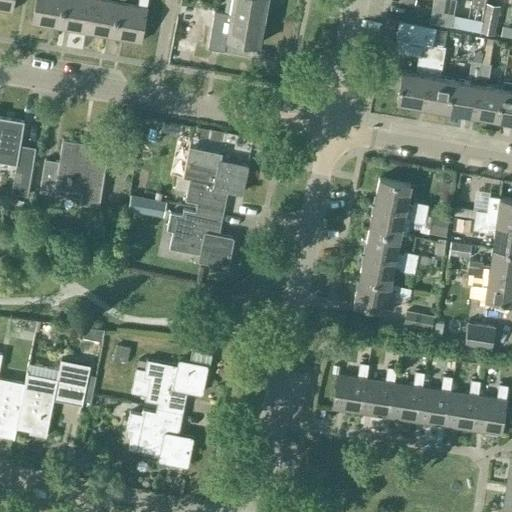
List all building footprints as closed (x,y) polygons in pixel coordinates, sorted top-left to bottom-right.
[(0,0),(0,9),(11,11),(12,0),(0,0)] [(35,0),(31,22),(58,27),(63,0),(35,0)] [(63,0),(58,27),(86,32),(91,0),(63,0)] [(91,0),(86,32),(113,37),(119,2),(106,0),(91,0)] [(140,42),(146,7),(147,0),(138,0),(137,5),(119,2),(113,37),(140,42)] [(215,11),(263,19),(266,0),(231,0),(230,13),(216,10),(215,11)] [(450,26),(453,12),(442,10),(444,0),(432,0),(429,22),(450,26)] [(444,0),(442,10),(453,12),(455,0),(470,0),(468,14),(481,17),(484,2),(484,0),(444,0)] [(498,2),(489,0),(485,0),(480,27),(493,30),(498,2)] [(180,4),(176,18),(189,21),(193,7),(180,4)] [(259,44),(263,19),(215,11),(214,22),(227,24),(225,37),(221,36),(219,49),(251,55),(253,43),(259,44)] [(434,25),(397,18),(394,35),(431,43),(434,25)] [(490,63),(488,63),(493,39),(484,37),(480,61),(471,114),(496,118),(501,87),(484,84),(485,77),(488,78),(490,63)] [(427,74),(432,43),(420,41),(414,72),(401,70),(396,101),(421,105),(427,74)] [(421,105),(446,110),(452,78),(439,76),(445,45),(432,43),(427,74),(421,105)] [(471,114),(480,61),(471,60),(468,74),(470,74),(469,81),(452,78),(446,110),(471,114)] [(511,88),(501,87),(496,118),(511,121),(511,88)] [(20,144),(23,120),(0,116),(0,160),(16,163),(11,192),(27,195),(35,146),(20,144)] [(98,205),(106,154),(89,151),(90,142),(62,138),(59,160),(44,158),(39,191),(59,194),(60,188),(81,191),(80,203),(98,205)] [(196,206),(223,212),(227,190),(241,193),(247,165),(220,159),(221,153),(189,146),(183,176),(189,177),(184,200),(197,202),(196,206)] [(378,177),(373,202),(426,213),(428,203),(413,200),(413,203),(406,201),(410,183),(378,177)] [(474,219),(511,224),(511,198),(499,196),(496,214),(489,214),(489,211),(454,206),(453,215),(474,218),(474,219)] [(426,213),(373,202),(368,227),(399,234),(408,235),(409,227),(423,229),(423,232),(445,236),(448,217),(426,213)] [(218,234),(223,212),(196,206),(195,211),(183,208),(182,214),(170,211),(166,229),(172,230),(169,247),(199,253),(197,260),(226,266),(232,237),(218,234)] [(492,247),(511,249),(511,224),(474,219),(473,229),(487,231),(487,228),(494,229),(492,247)] [(368,227),(363,252),(415,263),(417,253),(403,250),(403,253),(396,252),(399,234),(368,227)] [(471,244),(451,241),(449,254),(469,257),(471,244)] [(467,269),(511,275),(511,249),(492,247),(489,264),(482,263),(482,261),(468,259),(467,269)] [(414,273),(415,263),(363,252),(358,278),(389,284),(389,283),(393,266),(399,267),(399,270),(414,273)] [(511,301),(511,275),(467,269),(465,279),(479,281),(480,278),(487,279),(484,298),(485,298),(484,310),(508,314),(509,301),(511,301)] [(389,283),(389,284),(358,278),(353,303),(384,309),(388,291),(395,292),(394,295),(409,298),(411,287),(389,283)] [(435,315),(405,309),(402,323),(432,329),(435,315)] [(494,325),(466,320),(463,344),(491,348),(494,325)] [(155,406),(182,412),(186,390),(201,393),(206,365),(209,365),(211,353),(191,348),(189,360),(179,358),(177,364),(146,358),(144,368),(135,366),(130,391),(145,394),(144,399),(156,402),(155,406)] [(0,435),(13,438),(15,428),(24,382),(0,376),(0,359),(1,353),(0,352),(0,435)] [(15,428),(29,431),(28,433),(45,436),(53,398),(81,404),(87,377),(89,364),(60,358),(56,378),(26,372),(24,382),(15,428)] [(331,407),(361,412),(366,378),(368,363),(359,362),(357,376),(337,373),(331,407)] [(361,412),(388,416),(394,382),(396,367),(387,366),(384,381),(366,378),(361,412)] [(416,420),(421,386),(424,372),(415,370),(412,385),(394,382),(388,416),(416,420)] [(444,424),(449,391),(452,376),(442,374),(440,389),(421,386),(416,420),(444,424)] [(444,424),(472,429),(477,395),(479,380),(470,379),(468,393),(449,391),(444,424)] [(477,395),(472,429),(500,433),(507,384),(498,383),(496,398),(477,395)] [(177,434),(182,412),(155,406),(154,410),(142,408),(141,413),(129,411),(126,429),(132,430),(128,447),(159,453),(158,459),(186,465),(192,437),(177,434)] [(502,511),(511,511),(511,483),(506,483),(502,511)]
